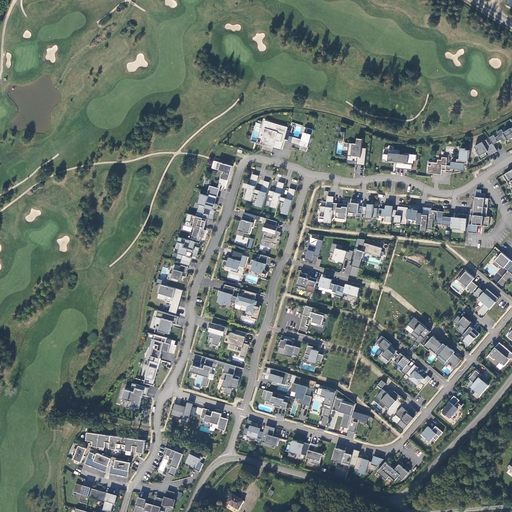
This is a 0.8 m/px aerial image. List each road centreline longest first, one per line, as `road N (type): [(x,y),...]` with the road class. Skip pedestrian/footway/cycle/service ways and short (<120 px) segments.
road 1 (residential): [(241,413),(388,451),(511,313)]
road 2 (residential): [(168,390),(184,358),(194,289),(241,165),(257,158),(308,175)]
road 3 (residential): [(241,413),(308,175)]
road 4 (residential): [(308,175),(392,178),(449,194),(482,178)]
road 5 (tertiary): [(392,500),(511,377)]
road 6 (tertiary): [(228,457),(392,500)]
